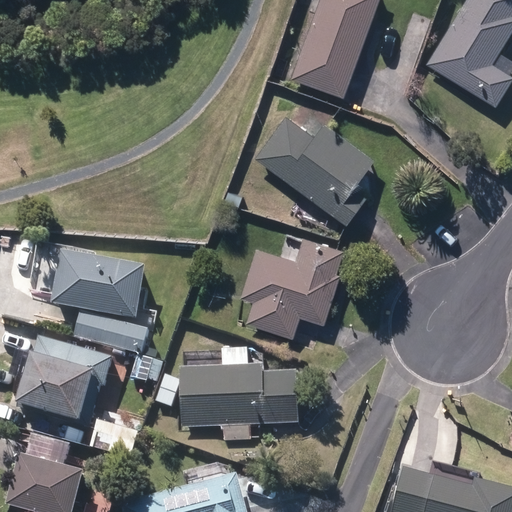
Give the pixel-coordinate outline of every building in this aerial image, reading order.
[(320,0),(292,79),(344,98),(379,0),(320,0)] [(511,0),(467,0),(428,65),(496,108),(511,82),(511,76),(510,76),(511,72),(511,60),(503,55),(496,66),(492,64),(511,33),(511,0)] [(257,159),(348,225),(368,198),(354,188),(375,160),(324,123),(314,137),(287,117),(257,159)] [(248,323),(294,338),(301,317),(326,325),(341,274),(338,272),(345,250),(304,238),(297,261),(258,248),(242,298),(255,302),(248,323)] [(51,305),(137,321),(146,267),(62,251),(59,263),(27,257),(22,285),(54,291),(51,305)] [(76,338),(143,356),(149,332),(82,313),(76,338)] [(19,400),(84,418),(98,366),(24,347),(16,379),(24,381),(19,400)] [(225,427),(225,442),(252,442),(253,427),(300,426),(298,372),(264,373),(263,367),(249,367),(248,349),(223,350),(223,367),(182,368),(183,428),(225,427)] [(160,367),(139,361),(133,382),(154,388),(160,367)] [(156,403),(171,409),(181,381),(166,376),(156,403)] [(6,505),(32,511),(74,511),(85,472),(65,466),(70,446),(34,437),(28,457),(20,454),(6,505)] [(392,511),(511,511),(511,490),(475,480),(473,488),(403,470),(392,511)] [(122,504),(123,511),(247,511),(237,474),(122,504)]
